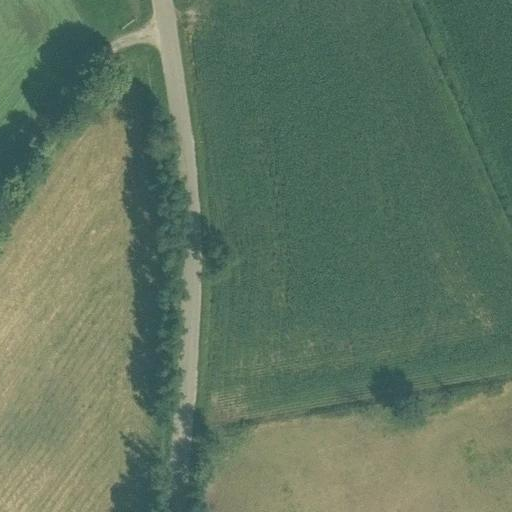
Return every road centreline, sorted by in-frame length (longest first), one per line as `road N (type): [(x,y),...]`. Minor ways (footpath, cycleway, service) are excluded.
road 1 (unclassified): [(175,511),(190,221),(160,0)]
road 2 (track): [(0,186),(87,67),(113,45),(164,32)]
